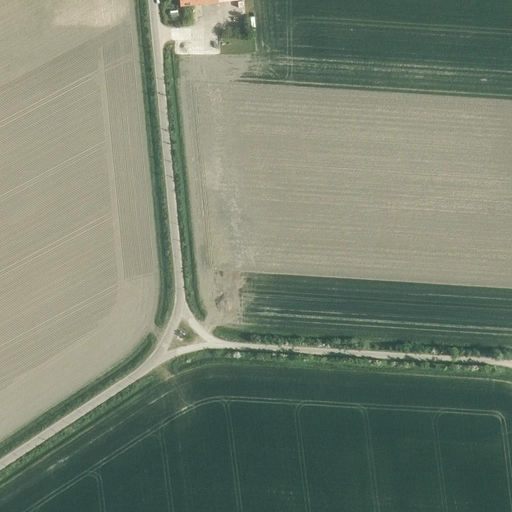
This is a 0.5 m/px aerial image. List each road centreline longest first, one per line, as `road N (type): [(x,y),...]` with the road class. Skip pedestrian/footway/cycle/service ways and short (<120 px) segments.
road 1 (unclassified): [(180,303),(152,0)]
road 2 (unclassified): [(216,344),(511,370)]
road 3 (unclassified): [(0,465),(157,358)]
